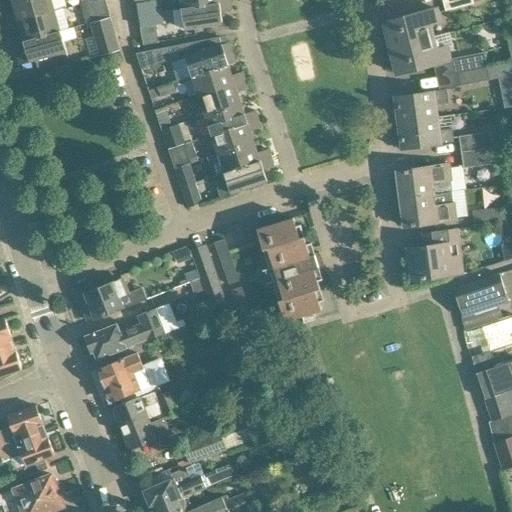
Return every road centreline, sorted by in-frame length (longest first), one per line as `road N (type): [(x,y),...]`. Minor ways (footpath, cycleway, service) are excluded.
road 1 (residential): [(380,158),(399,299),(346,314),(306,181)]
road 2 (residential): [(35,280),(306,181)]
road 3 (residential): [(243,0),(247,32),(306,181)]
road 4 (residential): [(380,158),(387,120),(359,0)]
road 5 (unclassified): [(108,511),(63,369)]
